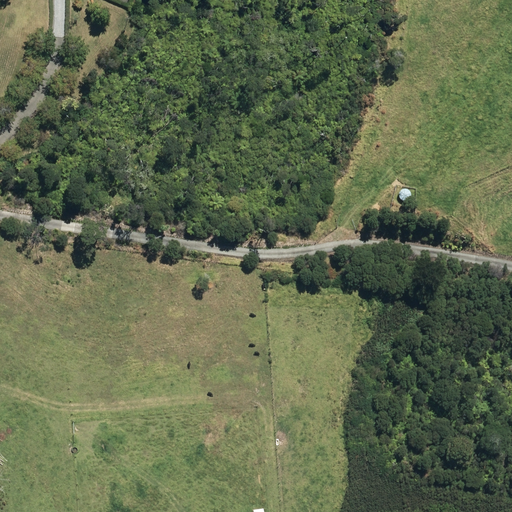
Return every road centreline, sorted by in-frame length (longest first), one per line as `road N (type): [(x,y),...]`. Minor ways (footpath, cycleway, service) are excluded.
road 1 (unknown): [(511,265),(371,240),(240,247),(0,216)]
road 2 (unknown): [(0,140),(52,65),(59,0)]
